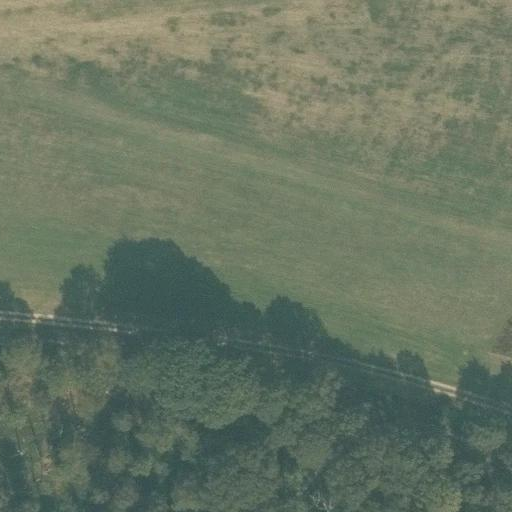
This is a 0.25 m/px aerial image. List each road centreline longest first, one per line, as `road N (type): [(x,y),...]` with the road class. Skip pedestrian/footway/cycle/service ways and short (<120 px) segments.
road 1 (track): [(0,313),(297,354),(511,413)]
road 2 (track): [(378,402),(511,442)]
